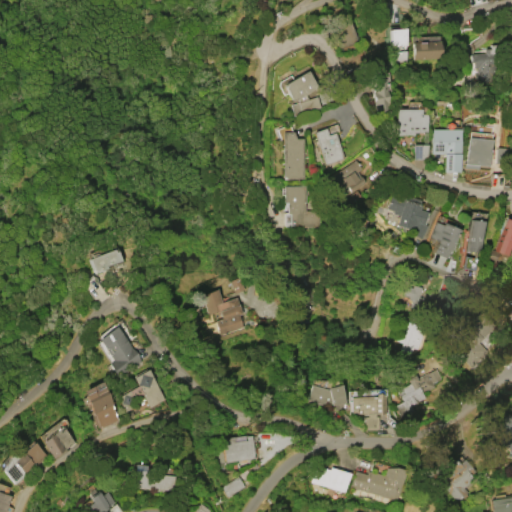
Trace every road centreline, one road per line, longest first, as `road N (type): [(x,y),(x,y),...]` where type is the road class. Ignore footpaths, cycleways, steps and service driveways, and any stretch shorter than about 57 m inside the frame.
road 1 (residential): [(330,449),(297,431),(219,414),(125,305),(108,309),(0,415)]
road 2 (residential): [(511,193),(458,191),(411,176),(374,146),(319,52),(299,45),(264,54)]
road 3 (residential): [(511,377),(458,422),(289,464),(240,511)]
road 4 (residential): [(511,3),(450,18),(377,0),(280,20),(266,32),(264,54)]
road 5 (residential): [(264,54),(260,196),(302,282)]
road 6 (residential): [(219,414),(140,419),(74,452),(37,480),(17,511)]
road 7 (residential): [(511,333),(504,300),(390,260)]
